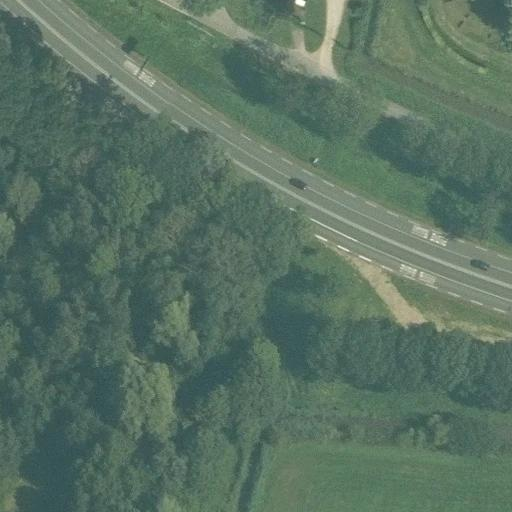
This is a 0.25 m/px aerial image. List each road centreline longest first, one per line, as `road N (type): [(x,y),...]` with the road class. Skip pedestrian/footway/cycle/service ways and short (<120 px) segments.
road 1 (secondary): [(511,300),(251,183),(119,93),(16,0)]
road 2 (unclassified): [(511,171),(379,112),(278,54)]
